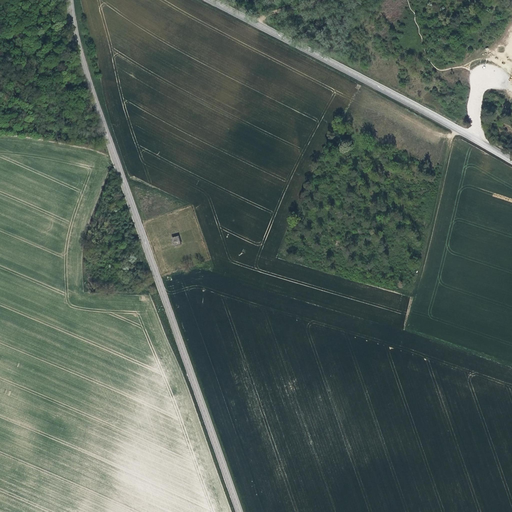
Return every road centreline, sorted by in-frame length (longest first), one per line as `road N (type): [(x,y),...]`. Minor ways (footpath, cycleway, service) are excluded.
road 1 (tertiary): [(238,511),(85,72),(70,0)]
road 2 (tertiary): [(511,160),(211,0)]
road 3 (track): [(416,301),(454,126)]
